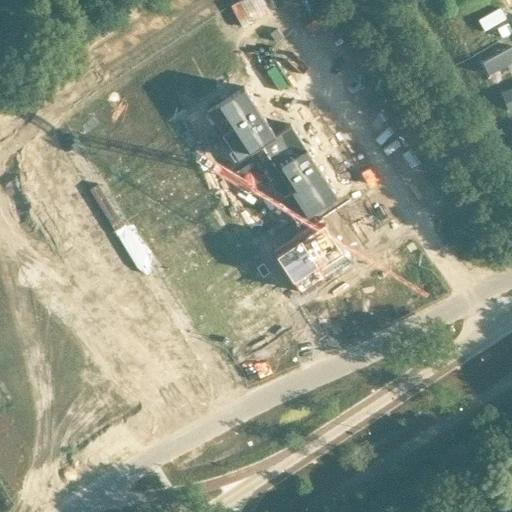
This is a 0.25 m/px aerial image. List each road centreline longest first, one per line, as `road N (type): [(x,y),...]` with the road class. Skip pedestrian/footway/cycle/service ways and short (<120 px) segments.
road 1 (residential): [(511,272),(138,466),(75,511)]
road 2 (unclassified): [(218,511),(511,320)]
